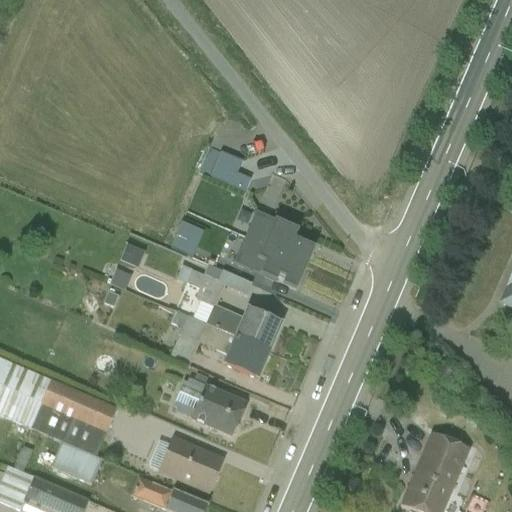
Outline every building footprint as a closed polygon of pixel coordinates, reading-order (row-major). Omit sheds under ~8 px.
[(243,151),(232,179),(269,193),(276,177),(262,171),(266,160),(243,151)] [(232,266),(294,293),(313,250),(293,242),(296,233),(255,214),(232,266)] [(216,258),(224,225),(202,220),(194,253),(216,258)] [(148,244),(143,260),(158,265),(163,249),(148,244)] [(511,285),(501,310),(511,314),(511,285)] [(213,309),(204,329),(271,358),(284,328),(247,312),(243,322),(213,309)] [(222,368),(259,385),(271,358),(204,329),(196,347),(225,359),(222,368)] [(114,483),(139,403),(0,358),(0,410),(83,438),(73,470),(114,483)] [(169,414),(231,441),(246,407),(184,380),(169,414)] [(404,511),(445,511),(470,455),(430,437),(399,509),(404,511)] [(157,476),(209,498),(222,467),(170,446),(157,476)] [(106,511),(109,506),(44,480),(47,473),(30,466),(26,475),(9,468),(0,489),(0,502),(25,511),(106,511)] [(128,501),(154,511),(207,511),(208,511),(136,481),(128,501)]
